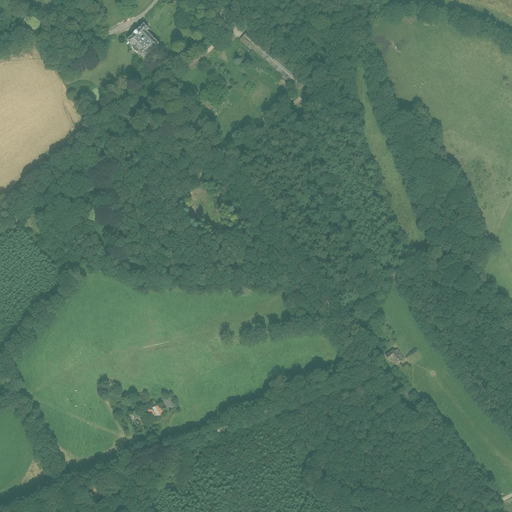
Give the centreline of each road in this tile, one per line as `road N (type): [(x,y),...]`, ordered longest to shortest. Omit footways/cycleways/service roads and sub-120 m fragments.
road 1 (unclassified): [(126,466),(373,367)]
road 2 (unclassified): [(221,159),(163,81),(233,26),(218,0)]
road 3 (unclassified): [(479,511),(373,367)]
road 4 (unclassified): [(324,301),(221,159)]
road 5 (unclassified): [(324,301),(482,240)]
road 6 (unclassified): [(221,159),(320,78)]
road 7 (unclassified): [(320,78),(220,0)]
road 8 (unclassified): [(13,511),(126,466)]
road 9 (unclassified): [(155,0),(140,17),(107,31),(44,29)]
